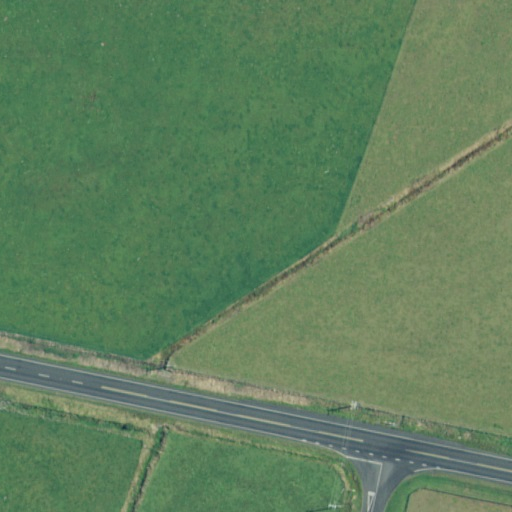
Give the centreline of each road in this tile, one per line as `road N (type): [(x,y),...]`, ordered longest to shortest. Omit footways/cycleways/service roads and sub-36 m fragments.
road 1 (secondary): [(0,365),(387,446)]
road 2 (secondary): [(387,446),(511,472)]
